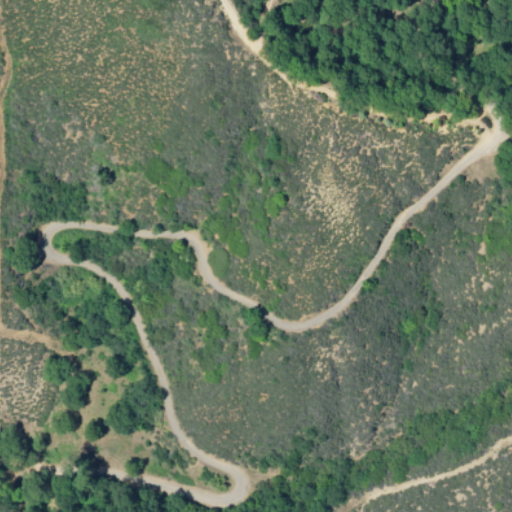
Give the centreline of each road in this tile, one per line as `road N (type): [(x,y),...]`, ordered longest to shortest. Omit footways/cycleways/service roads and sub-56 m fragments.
road 1 (residential): [(65,466),(206,503),(231,492),(232,481),(176,438),(117,295),(88,269),(48,252),(44,232),(54,226),(184,235),(204,285),(289,328),(337,304),(389,224),(494,140)]
road 2 (residential): [(494,140),(476,124),(400,115),(303,77),(244,39),(218,0)]
road 3 (residential): [(494,140),(496,125),(401,28),(407,11),(429,0)]
road 4 (track): [(511,442),(341,511)]
